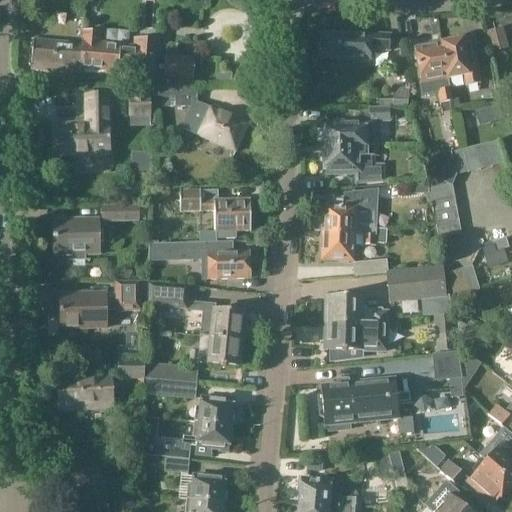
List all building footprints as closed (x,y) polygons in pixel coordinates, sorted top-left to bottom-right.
[(508,50),(502,28),(485,33),(490,54),(508,50)] [(82,45),(80,70),(116,73),(116,75),(131,76),(131,79),(155,81),(166,82),(166,79),(189,80),(191,80),(193,60),(165,58),(165,60),(156,59),(158,43),(134,41),(134,46),(118,45),(118,48),(104,47),(99,47),(99,45),(99,35),(83,34),(82,45)] [(317,43),(316,50),(319,52),(319,60),(368,62),(368,51),(388,52),(389,36),(345,34),(345,35),(320,34),(320,42),(317,43)] [(441,44),(447,80),(464,77),(466,86),(478,84),(472,57),(471,57),(468,39),(457,41),(454,39),(447,40),(445,43),(441,44)] [(33,41),(31,72),(79,76),(80,70),(82,45),(33,41)] [(447,80),(441,44),(413,49),(420,85),(422,96),(437,93),(437,92),(449,90),(447,80)] [(127,99),(128,119),(151,118),(149,86),(126,89),(127,99)] [(180,128),(234,153),(247,125),(191,100),(191,87),(152,86),(152,109),(189,109),(180,128)] [(408,108),(408,101),(409,101),(408,89),(392,89),(393,102),(378,102),(379,108),(408,108)] [(449,90),(437,92),(437,93),(439,104),(452,102),(451,101),(449,90)] [(52,157),(109,156),(107,97),(85,98),(86,125),(51,126),(52,157)] [(502,120),(509,118),(511,117),(511,99),(498,104),(502,120)] [(322,131),(322,143),(324,143),(324,148),(365,148),(379,148),(378,124),(390,124),(390,109),(368,110),(368,122),(323,123),(324,131),(322,131)] [(496,143),(486,145),(491,168),(501,166),(503,165),(496,143)] [(486,145),(475,148),(480,171),(491,168),(486,145)] [(323,172),(324,172),(324,174),(355,174),(355,185),(383,183),(382,167),(373,167),(373,157),(379,157),(379,148),(365,148),(324,148),(324,162),(323,162),(323,172)] [(464,151),(462,151),(468,174),(468,173),(480,171),(475,148),(464,151)] [(451,154),(456,176),(468,174),(462,151),(451,154)] [(423,161),(425,169),(426,176),(451,187),(452,186),(456,176),(451,154),(423,161)] [(416,183),(427,182),(426,176),(425,169),(413,170),(416,183)] [(451,187),(426,176),(427,182),(430,200),(431,203),(454,199),(453,196),(452,186),(451,187)] [(428,195),(427,186),(410,187),(410,196),(428,195)] [(169,196),(169,189),(150,190),(151,202),(158,201),(165,196),(169,196)] [(200,234),(200,244),(215,244),(215,241),(217,241),(235,241),(235,232),(248,232),(247,201),(199,202),(200,191),(179,192),(179,214),(192,214),(192,213),(212,213),(212,233),(200,234)] [(431,203),(433,215),(456,211),(454,199),(431,203)] [(139,223),(138,208),(101,209),(101,224),(139,223)] [(352,237),(376,238),(377,230),(377,224),(353,222),(353,209),(322,208),(322,221),(321,234),(352,235),(352,237)] [(456,211),(433,215),(435,224),(435,226),(458,222),(458,220),(456,211)] [(70,256),(70,263),(84,262),(84,256),(97,255),(96,222),(52,223),(53,257),(70,256)] [(435,226),(438,239),(461,235),(458,222),(435,226)] [(321,234),(320,260),(351,261),(352,247),(362,248),(362,247),(375,248),(376,245),(386,246),(387,231),(377,230),(376,238),(352,237),(352,235),(321,234)] [(508,249),(505,239),(492,244),(495,254),(508,249)] [(215,280),(248,279),(246,252),(215,254),(215,244),(200,244),(148,246),(148,263),(214,261),(215,280)] [(353,279),(386,276),(385,274),(388,274),(387,261),(352,265),(353,279)] [(471,267),(459,271),(459,273),(465,294),(478,290),(471,267)] [(385,274),(386,276),(388,306),(445,300),(442,268),(396,273),(388,274),(385,274)] [(459,271),(448,274),(453,298),(465,294),(459,273),(459,271)] [(106,329),(105,311),(115,311),(115,313),(141,312),(140,301),(146,301),(147,284),(148,282),(114,283),(114,295),(59,297),(60,331),(106,329)] [(186,312),(188,288),(147,284),(146,301),(145,308),(186,312)] [(327,297),(326,324),(385,326),(385,314),(374,313),(374,311),(362,311),(362,298),(327,297)] [(200,324),(198,337),(240,341),(243,315),(210,311),(209,325),(200,324)] [(498,320),(495,311),(482,316),(485,325),(498,320)] [(455,352),(452,316),(433,318),(436,354),(455,352)] [(326,324),(325,352),(361,352),(361,341),(373,341),(374,339),(384,338),(385,326),(326,324)] [(511,331),(496,336),(497,338),(509,346),(511,344),(511,331)] [(205,365),(238,368),(240,341),(198,337),(197,350),(207,351),(205,365)] [(126,349),(126,357),(139,357),(139,343),(132,343),(126,349)] [(462,391),(461,381),(462,381),(460,370),(459,364),(457,354),(431,356),(434,383),(449,382),(450,393),(463,392),(462,391)] [(465,354),(459,364),(460,370),(462,381),(461,381),(462,391),(463,391),(480,366),(465,354)] [(117,380),(142,380),(144,365),(144,361),(117,361),(117,380)] [(142,380),(144,380),(195,385),(197,371),(144,365),(142,380)] [(57,382),(58,407),(58,413),(111,411),(110,380),(57,382)] [(316,398),(317,408),(318,418),(323,420),(324,427),(397,421),(394,380),(320,386),(321,395),(316,398)] [(198,386),(195,385),(152,382),(151,398),(197,402),(198,386)] [(132,431),(141,431),(142,401),(134,400),(132,431)] [(199,400),(197,424),(229,427),(232,403),(199,400)] [(511,419),(496,406),(488,416),(505,431),(511,421),(511,419)] [(194,447),(227,451),(229,427),(197,424),(194,447)] [(140,456),(165,459),(188,461),(189,446),(142,441),(140,456)] [(511,454),(500,444),(484,463),(510,486),(511,484),(511,454)] [(394,481),(396,480),(404,478),(399,454),(388,456),(374,457),(379,482),(394,481)] [(321,474),(322,459),(321,458),(308,460),(307,472),(321,474)] [(186,476),(188,461),(165,459),(163,474),(186,476)] [(456,488),(465,477),(447,461),(438,472),(456,488)] [(494,505),(510,486),(484,463),(467,481),(494,505)] [(187,486),(185,501),(222,504),(225,480),(192,477),(191,486),(187,486)] [(407,490),(404,478),(396,480),(399,492),(407,490)] [(298,503),(297,504),(360,509),(361,501),(341,499),(342,483),(300,479),(298,503)] [(423,507),(429,511),(465,511),(453,502),(460,495),(446,482),(423,507)] [(137,511),(136,494),(112,495),(113,511),(137,511)] [(184,511),(221,511),(222,504),(185,501),(184,511)]
